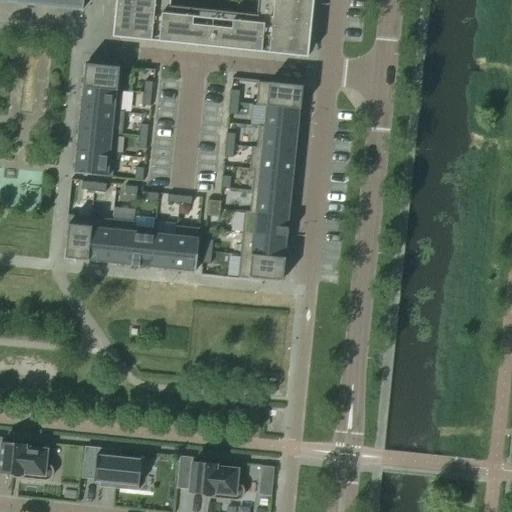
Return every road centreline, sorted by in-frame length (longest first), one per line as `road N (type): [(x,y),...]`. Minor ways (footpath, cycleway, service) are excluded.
road 1 (tertiary): [(389,0),(353,361)]
road 2 (residential): [(337,0),(309,294)]
road 3 (tertiary): [(353,361),(331,511)]
road 4 (tertiary): [(347,511),(353,361)]
